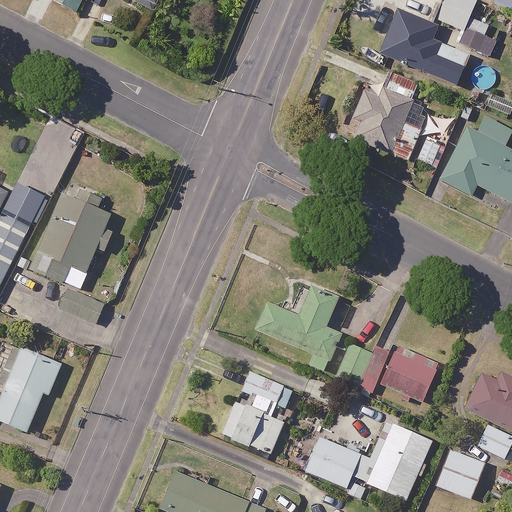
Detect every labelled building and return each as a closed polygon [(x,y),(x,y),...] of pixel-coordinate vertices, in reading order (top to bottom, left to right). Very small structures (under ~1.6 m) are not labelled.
[(80,0),(57,0),(76,9),(80,0)] [(157,0),(134,0),(153,9),(157,0)] [(475,0),(442,0),(436,17),(463,29),(475,0)] [(395,7),(377,49),(457,84),(471,54),(433,37),(438,25),(395,7)] [(495,41),(467,27),(460,41),(488,56),(495,41)] [(414,88),(388,78),(380,97),(364,91),(346,134),(408,159),(425,116),(417,113),(422,103),(410,98),(414,88)] [(511,99),(491,92),(486,106),(511,115),(511,99)] [(511,133),(511,126),(484,112),(475,130),(466,125),(440,178),(471,194),(477,183),(511,200),(511,148),(506,145),(511,133)] [(443,141),(425,134),(416,157),(434,165),(443,141)] [(97,195),(83,190),(80,198),(62,191),(31,267),(80,287),(97,246),(104,249),(111,231),(104,228),(110,211),(94,204),(97,195)] [(0,285),(28,230),(0,216),(0,285)] [(336,299),(303,285),(292,311),(267,300),(255,327),(314,352),(309,362),(325,369),(341,331),(325,324),(336,299)] [(103,303),(67,288),(60,307),(96,322),(103,303)] [(62,362),(16,343),(0,382),(4,383),(0,394),(0,418),(28,429),(43,390),(49,393),(62,362)] [(436,367),(394,350),(380,382),(422,400),(436,367)] [(511,371),(502,366),(495,381),(482,375),(466,410),(511,430),(511,371)] [(292,388),(248,369),(222,431),(270,452),(285,418),(271,412),(276,402),(285,406),(292,388)] [(318,435),(304,469),(349,487),(346,493),(365,501),(373,484),(408,499),(433,438),(387,419),(371,457),(318,435)] [(511,440),(511,434),(488,423),(477,444),(504,457),(511,440)] [(484,461),(449,448),(435,484),(471,497),(484,461)] [(263,511),(265,508),(176,470),(160,506),(175,511),(263,511)]
